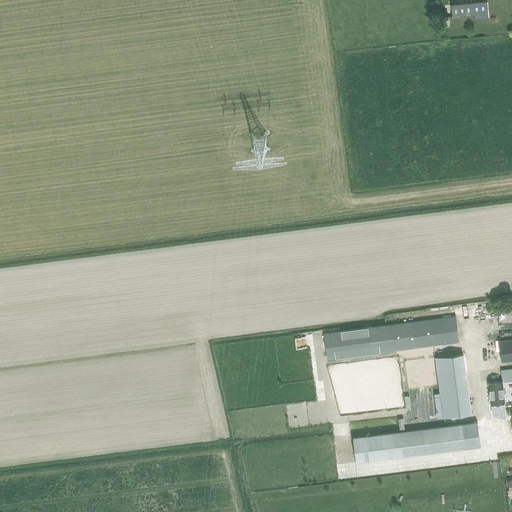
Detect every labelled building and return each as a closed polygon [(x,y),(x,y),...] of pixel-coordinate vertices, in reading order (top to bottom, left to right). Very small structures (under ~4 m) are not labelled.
[(487,2),(450,6),(451,16),(479,13),(480,19),(492,18),(491,13),(489,13),(487,2)] [(455,317),(412,323),(322,335),(325,361),(415,349),(459,343),(455,317)] [(511,340),(499,342),(502,362),(511,360),(511,340)] [(439,392),(434,393),(437,417),(442,417),(471,413),(463,354),(435,357),(439,392)] [(511,367),(501,369),(503,382),(511,380),(511,367)] [(489,382),(491,404),(505,402),(503,382),(502,381),(489,382)] [(485,423),(354,439),(357,463),(357,464),(488,447),(485,423)]
